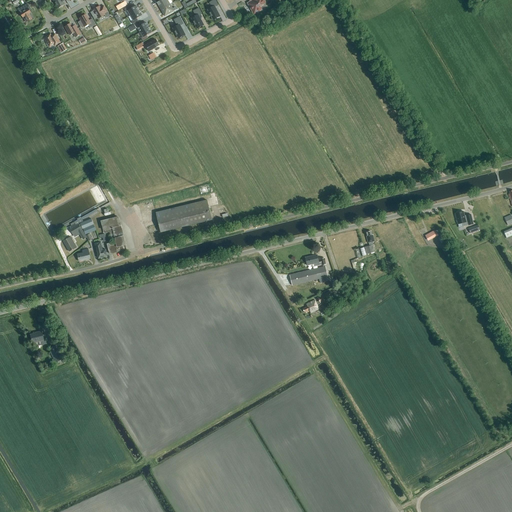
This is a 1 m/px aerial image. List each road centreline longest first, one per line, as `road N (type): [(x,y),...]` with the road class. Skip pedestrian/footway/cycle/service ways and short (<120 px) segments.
road 1 (unclassified): [(0,312),(511,186)]
road 2 (unclassified): [(0,287),(511,161)]
road 3 (residential): [(144,0),(178,49),(231,20),(222,0)]
road 4 (track): [(419,511),(422,495),(511,444)]
